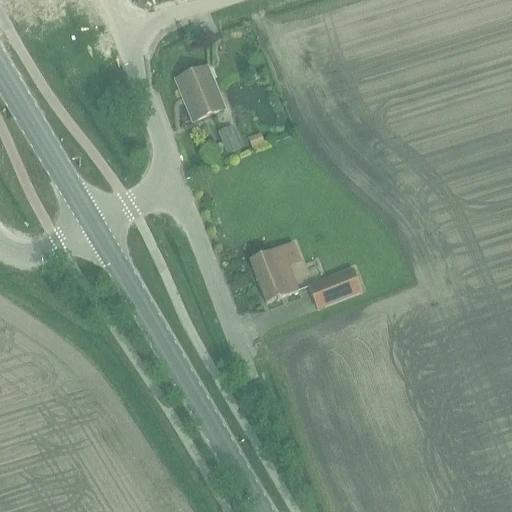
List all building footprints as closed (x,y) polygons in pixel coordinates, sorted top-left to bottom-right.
[(207,69),(177,82),(194,123),(224,111),(207,69)] [(205,157),(220,152),(212,128),(196,134),(205,157)] [(239,151),(231,128),(220,132),(229,155),(239,151)] [(263,144),(259,135),(248,139),(251,148),(263,144)] [(267,305),(297,293),(289,268),(300,264),(293,245),(250,262),(267,305)] [(318,311),(363,293),(354,270),(309,288),(318,311)]
